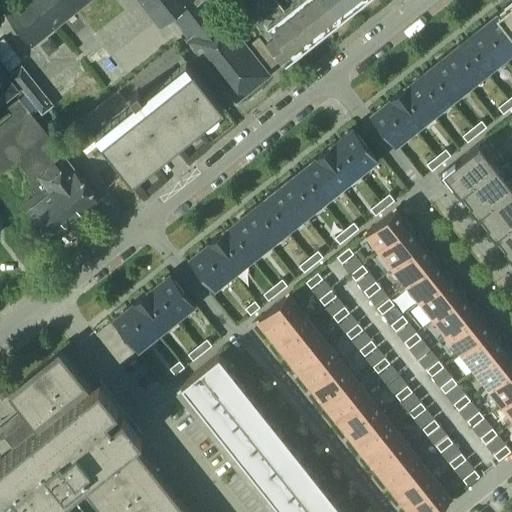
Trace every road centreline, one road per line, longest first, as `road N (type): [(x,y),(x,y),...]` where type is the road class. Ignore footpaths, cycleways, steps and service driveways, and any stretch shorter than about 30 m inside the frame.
road 1 (residential): [(393,511),(247,328),(231,328),(141,220)]
road 2 (residential): [(141,220),(328,73)]
road 3 (residential): [(0,335),(141,220)]
road 4 (residential): [(414,181),(412,204),(511,327)]
road 5 (residential): [(414,181),(437,187),(511,283)]
road 6 (residential): [(328,73),(414,181)]
